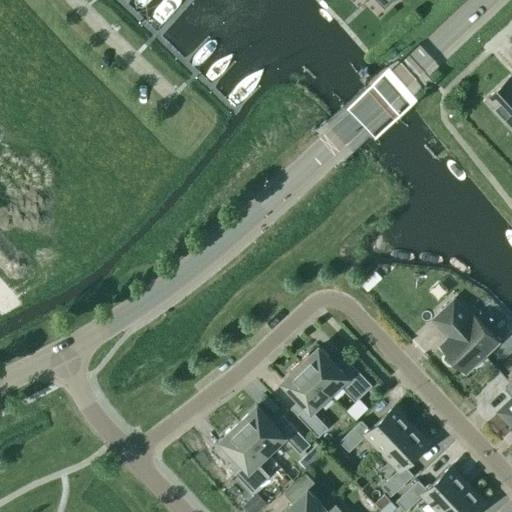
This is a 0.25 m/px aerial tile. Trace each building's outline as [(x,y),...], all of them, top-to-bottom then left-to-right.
[(375,0),(384,9),(393,0),(375,0)] [(511,77),(510,75),(485,98),(511,127),(511,77)] [(453,297),(432,317),(444,330),(446,328),(452,335),(441,345),(464,370),(497,339),(473,314),(471,316),(453,297)] [(308,351),(298,361),(328,392),(338,382),(355,400),(372,384),(351,362),(342,370),(318,346),(310,354),(308,351)] [(328,392),(298,361),(288,370),(290,373),(282,380),(306,405),(297,413),(318,435),(327,426),(311,408),(328,392)] [(511,396),(511,398),(500,410),(511,423),(511,379),(504,388),(511,396)] [(335,402),(320,415),(328,424),(343,411),(335,402)] [(238,422),(266,451),(283,434),(300,452),(310,443),(289,421),(280,429),(257,404),(238,422)] [(365,434),(382,451),(411,424),(393,405),(370,428),(361,419),(339,440),(348,450),(365,434)] [(256,461),(266,451),(238,422),(220,439),(244,464),(235,472),(253,491),(269,475),(256,461)] [(411,424),(382,451),(398,468),(381,484),(391,494),(413,473),(404,464),(428,442),(411,424)] [(422,493),(438,511),(467,483),(450,465),(426,488),(418,479),(396,500),(405,509),(422,493)] [(283,493),(292,502),(280,511),(317,511),(324,506),(308,488),(315,482),(305,472),(283,493)] [(467,483),(438,511),(439,511),(473,511),(485,502),(467,483)] [(256,492),(246,502),(243,504),(241,506),(247,511),(254,511),(265,501),(256,492)] [(375,503),(379,509),(390,500),(384,493),(380,496),(374,502),(375,503)] [(342,511),(343,511),(334,502),(322,511),(342,511)]
